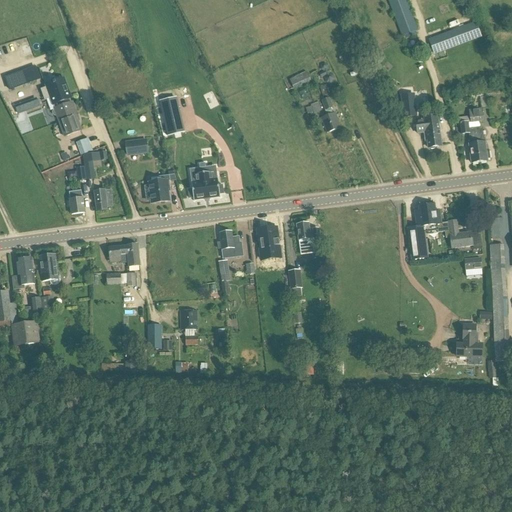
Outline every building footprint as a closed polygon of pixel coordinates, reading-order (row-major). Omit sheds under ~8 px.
[(405,0),(388,0),(402,37),(405,36),(406,39),(417,35),(416,32),(417,31),(405,0)] [(435,54),(473,40),(467,26),(430,40),(433,49),(429,51),(431,56),(435,54)] [(328,70),(327,70),(328,66),(324,63),(320,65),(320,69),(323,72),(319,74),(321,78),(324,77),(323,79),(325,83),(329,85),(333,83),(335,79),(333,75),(329,74),(328,70)] [(36,68),(5,79),(9,90),(40,79),(36,68)] [(288,81),(293,90),(310,81),(306,72),(288,81)] [(53,106),(53,105),(57,104),(58,108),(71,103),(70,99),(67,92),(69,92),(64,79),(60,80),(60,78),(54,80),(55,82),(46,86),(47,88),(41,90),(44,101),(50,99),(53,106)] [(414,95),(402,96),(404,118),(416,116),(414,95)] [(481,110),(469,111),(470,118),(471,124),(479,123),(484,122),(482,110),(490,109),(488,97),(480,98),(481,110)] [(160,102),(168,137),(183,133),(175,99),(160,102)] [(332,113),(331,109),(332,109),(329,99),(323,101),(327,115),(332,113)] [(81,132),(74,113),(75,112),(72,103),(71,103),(58,108),(54,109),(54,110),(53,111),(53,112),(53,113),(53,114),(53,115),(54,116),(55,116),(56,116),(64,138),(81,132)] [(314,113),(321,111),(318,103),(311,105),(311,107),(306,109),(308,114),(314,112),(314,113)] [(335,114),(321,119),(326,134),(340,129),(335,114)] [(438,130),(437,125),(436,116),(421,118),(421,120),(413,121),(415,134),(424,133),(426,142),(427,142),(428,149),(441,147),(439,130),(438,130)] [(470,118),(460,119),(462,135),(469,134),(470,140),(469,140),(470,145),(469,145),(471,164),(479,163),(480,163),(477,145),(478,145),(477,139),(476,134),(476,129),(475,129),(469,130),(468,124),(471,124),(470,118)] [(480,128),(476,129),(476,134),(477,139),(478,145),(477,145),(480,163),(487,162),(487,161),(491,160),(490,151),(486,152),(485,143),(484,143),(482,128),(480,128)] [(92,152),(87,139),(77,143),(81,156),(92,152)] [(126,144),(128,157),(148,154),(146,142),(126,144)] [(99,153),(83,156),(86,180),(95,179),(93,169),(91,169),(90,161),(100,160),(99,153)] [(84,168),(76,169),(78,182),(86,181),(84,168)] [(193,198),(193,201),(202,199),(202,200),(211,198),(220,197),(219,195),(223,194),(222,185),(218,186),(217,172),(206,174),(206,168),(199,168),(200,174),(190,176),(192,189),(188,190),(189,199),(193,198)] [(169,176),(163,177),(163,182),(149,184),(149,186),(146,187),(145,188),(146,200),(148,202),(151,201),(152,204),(169,202),(168,192),(170,191),(168,182),(170,182),(169,176)] [(82,199),(81,191),(69,193),(70,201),(69,201),(71,215),(84,214),(82,199)] [(105,191),(94,192),(96,212),(107,211),(107,208),(113,208),(112,195),(105,196),(105,191)] [(414,212),(418,234),(409,235),(413,261),(428,259),(425,233),(438,232),(438,233),(450,232),(449,224),(442,225),(440,213),(435,213),(434,206),(418,208),(419,211),(414,212)] [(449,224),(450,232),(450,236),(452,250),(473,247),(471,233),(459,235),(457,222),(449,223),(449,224)] [(308,224),(297,226),(299,241),(300,249),(311,247),(312,253),(321,252),(319,237),(318,229),(309,230),(308,224)] [(276,229),(258,231),(259,242),(258,242),(259,250),(261,250),(262,261),(263,261),(279,258),(279,259),(280,258),(278,247),(279,246),(279,240),(277,240),(276,229)] [(221,242),(218,243),(218,249),(222,248),(223,256),(234,254),(234,258),(243,257),(241,243),(239,244),(238,238),(232,239),(232,233),(220,234),(221,242)] [(128,254),(128,255),(129,267),(140,266),(138,245),(127,246),(127,247),(128,254)] [(503,245),(490,246),(491,261),(492,278),(493,289),(497,355),(497,362),(511,361),(510,341),(509,341),(508,330),(507,298),(504,260),(503,245)] [(120,247),(109,248),(111,263),(121,262),(122,264),(129,263),(128,255),(128,254),(127,247),(120,247)] [(55,256),(39,258),(42,282),(50,281),(50,282),(50,283),(50,284),(51,285),(52,285),(52,286),(53,286),(54,286),(55,286),(56,286),(57,286),(58,286),(59,285),(60,284),(60,283),(61,282),(61,281),(61,280),(61,279),(60,276),(57,277),(57,274),(55,256)] [(31,259),(24,260),(16,261),(19,286),(35,285),(31,259)] [(480,259),(464,260),(465,270),(466,277),(482,275),(481,269),(480,259)] [(300,271),(290,272),(292,289),(302,288),(300,271)] [(121,285),(121,274),(106,275),(106,286),(121,285)] [(135,274),(126,275),(127,285),(127,287),(135,287),(135,285),(135,274)] [(0,328),(11,327),(11,326),(18,326),(16,305),(10,306),(8,293),(0,293),(0,328)] [(42,316),(39,298),(30,299),(32,317),(42,316)] [(181,312),(182,330),(187,330),(187,346),(199,345),(199,337),(195,337),(195,330),(198,330),(198,311),(181,312)] [(23,325),(18,326),(11,326),(11,327),(14,347),(15,347),(14,345),(24,343),(24,345),(39,344),(37,323),(36,323),(36,325),(23,327),(23,325)] [(457,344),(457,357),(482,358),(482,344),(478,344),(478,342),(479,333),(475,333),(475,327),(463,326),(463,340),(464,340),(464,345),(457,344)] [(161,350),(161,327),(147,327),(147,350),(161,350)] [(405,359),(410,359),(409,360),(423,360),(424,350),(410,349),(410,351),(405,351),(405,359)] [(300,359),(301,376),(315,376),(314,359),(300,359)] [(147,362),(130,362),(130,372),(146,373),(147,362)] [(495,378),(494,362),(487,362),(488,379),(495,378)] [(186,372),(186,363),(175,363),(175,372),(186,372)] [(420,367),(407,367),(407,375),(420,375),(420,367)]
